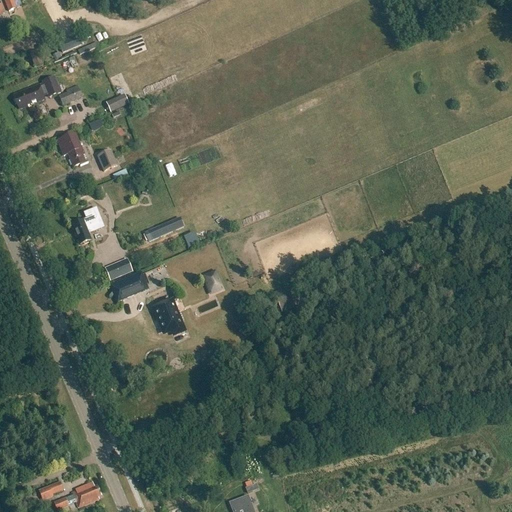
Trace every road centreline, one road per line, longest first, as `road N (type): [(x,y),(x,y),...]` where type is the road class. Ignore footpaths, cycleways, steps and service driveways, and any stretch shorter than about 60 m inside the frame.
road 1 (track): [(511,412),(393,438),(162,430),(114,445)]
road 2 (tertiary): [(125,511),(0,212)]
